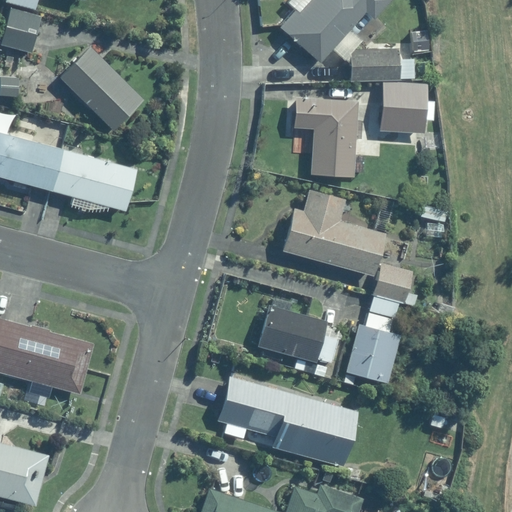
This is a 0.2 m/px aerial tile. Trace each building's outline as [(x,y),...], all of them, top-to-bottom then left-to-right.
[(4,0),(4,2),(37,10),(39,0),(4,0)] [(298,0),(278,23),(318,59),(363,9),(370,15),(383,0),(298,0)] [(0,46),(31,53),(40,15),(1,8),(0,11),(0,26),(2,27),(0,35),(0,46)] [(348,47),(350,79),(396,76),(413,75),(412,57),(395,58),(394,44),(348,47)] [(91,47),(59,78),(110,131),(142,100),(91,47)] [(423,82),(380,80),(378,128),(422,130),(422,117),(432,118),(432,99),(422,99),(423,82)] [(294,96),(292,124),(311,126),(308,171),(352,174),(353,154),(359,154),(360,136),(353,135),(356,100),(294,96)] [(0,133),(0,178),(72,197),(70,205),(106,214),(108,207),(124,211),(135,169),(0,133)] [(291,204),(280,248),(370,271),(381,229),(337,218),(343,196),(307,186),(301,207),(291,204)] [(408,269),(377,263),(368,307),(399,314),(408,269)] [(268,292),(253,342),(312,359),(313,354),(333,360),(339,339),(320,333),(324,320),(288,310),(291,299),(268,292)] [(363,322),(356,321),(343,369),(384,380),(396,333),(388,331),(391,317),(366,311),(363,322)] [(0,316),(0,371),(75,392),(89,341),(0,316)] [(273,434),(270,446),(336,462),(350,407),(225,377),(215,419),(223,421),(221,430),(245,436),(247,428),(273,434)] [(0,494),(35,504),(48,452),(0,439),(0,494)] [(280,511),(205,487),(197,511),(352,511),(359,495),(314,480),(311,491),(291,484),(281,511),(280,511)]
